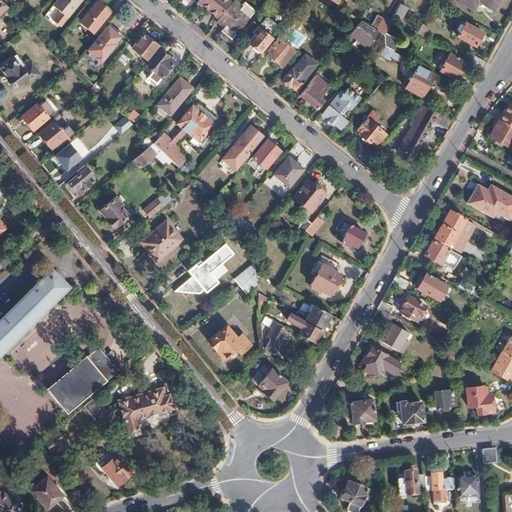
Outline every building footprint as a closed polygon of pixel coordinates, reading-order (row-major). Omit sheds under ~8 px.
[(79,0),(56,0),(51,7),(65,18),(79,0)] [(110,11),(96,0),(79,22),(93,33),(110,11)] [(217,18),(231,0),(199,0),(198,2),(207,9),(207,10),(217,18)] [(251,15),(242,7),(245,3),(241,0),(235,0),(219,20),(231,30),(233,27),(238,31),(251,15)] [(499,0),(454,0),(472,10),(477,0),(478,0),(494,9),(499,0)] [(398,23),(406,8),(400,4),(394,16),(392,19),(398,23)] [(336,19),(344,10),(336,5),(330,14),(336,19)] [(36,24),(40,19),(36,16),(32,21),(36,24)] [(381,33),(384,35),(388,27),(391,21),(383,17),(376,30),(377,30),(381,33)] [(377,30),(376,30),(360,20),(350,33),(366,46),(377,30)] [(474,47),(482,32),(465,22),(456,37),(474,47)] [(422,36),(427,28),(421,25),(417,33),(422,36)] [(271,39),(256,27),(252,32),(253,33),(247,42),(253,46),(251,48),(257,52),(258,51),(260,52),(271,39)] [(393,50),(401,34),(388,27),(384,35),(385,46),(393,50)] [(297,30),(289,40),(299,48),(307,38),(297,30)] [(157,46),(143,34),(131,47),(146,60),(157,46)] [(113,43),(104,36),(85,59),(98,69),(108,56),(105,53),(113,43)] [(294,50),(278,38),(266,53),(282,66),(294,50)] [(161,77),(173,62),(165,56),(165,53),(162,52),(161,52),(159,51),(147,66),(161,77)] [(304,54),(282,81),(289,87),(290,85),(296,90),(317,64),(304,54)] [(464,63),(448,54),(439,71),(456,79),(464,63)] [(482,70),(486,62),(473,54),(469,62),(482,70)] [(11,56),(0,64),(0,68),(6,76),(5,77),(12,87),(23,78),(26,82),(38,72),(30,61),(21,68),(11,56)] [(433,75),(416,66),(405,87),(422,96),(433,75)] [(314,77),(307,86),(300,95),(316,108),(323,99),(321,98),(328,88),(314,77)] [(178,78),(156,104),(169,114),(191,88),(178,78)] [(338,95),(323,113),(330,119),(328,121),(333,125),(334,122),(341,128),(347,120),(341,115),(349,105),(338,95)] [(20,118),(31,131),(53,112),(44,102),(37,108),(35,106),(20,118)] [(214,117),(196,103),(193,107),(211,121),(214,117)] [(511,105),(507,103),(498,120),(511,127),(511,105)] [(198,141),(213,123),(211,121),(193,107),(191,105),(176,123),(181,127),(169,142),(160,134),(152,144),(169,160),(176,167),(182,160),(179,149),(173,145),(185,130),(191,135),(188,139),(197,147),(200,143),(198,141)] [(399,155),(409,161),(437,115),(423,107),(413,123),(411,122),(406,132),(411,135),(408,139),(404,137),(396,151),(400,153),(399,155)] [(370,140),(376,145),(384,136),(378,131),(380,129),(372,123),(375,120),(369,115),(357,129),(363,134),(362,136),(369,142),(370,140)] [(120,135),(128,127),(121,119),(112,127),(120,135)] [(511,139),(511,127),(498,120),(489,136),(508,147),(511,139)] [(53,122),(37,135),(50,150),(57,144),(59,147),(67,140),(66,138),(72,133),(67,127),(61,132),(53,122)] [(249,125),(222,159),(234,168),(261,135),(249,125)] [(141,153),(152,144),(146,137),(135,147),(141,153)] [(264,168),(279,150),(266,139),(251,158),(260,164),(260,165),(260,168),(262,169),(264,168)] [(136,167),(152,154),(160,161),(163,159),(166,163),(169,160),(152,144),(141,153),(131,161),(136,167)] [(71,166),(79,159),(68,146),(51,160),(57,167),(60,164),(66,170),(71,166)] [(301,168),(287,156),(273,173),(280,179),(287,185),(301,168)] [(83,166),(84,164),(79,159),(71,166),(75,172),(83,166)] [(91,182),(87,176),(90,174),(83,166),(75,172),(77,174),(65,183),(72,192),(73,191),(76,195),(91,182)] [(192,182),(200,173),(191,167),(184,175),(192,182)] [(277,184),(280,179),(273,173),(269,178),(277,184)] [(306,179),(292,197),(309,211),(324,193),(306,179)] [(464,203),(489,216),(493,209),(503,215),(508,206),(511,208),(511,206),(511,197),(488,183),(485,189),(475,184),(464,203)] [(162,208),(171,200),(167,195),(163,198),(161,196),(156,201),(155,199),(142,210),(149,219),(162,208)] [(127,220),(124,217),(126,216),(119,207),(120,207),(113,198),(98,210),(106,220),(105,222),(108,226),(110,225),(112,227),(116,224),(119,227),(127,220)] [(166,213),(175,205),(171,200),(162,208),(166,213)] [(441,223),(457,232),(466,238),(474,224),(464,219),(449,210),(441,223)] [(238,227),(244,220),(237,214),(231,220),(238,227)] [(304,231),(311,222),(304,217),(296,227),(302,232),(304,231)] [(165,220),(140,242),(156,261),(182,240),(165,220)] [(355,246),(363,232),(349,224),(348,226),(342,222),(335,235),(341,238),(339,242),(350,248),(352,244),(355,246)] [(434,237),(449,246),(459,251),(466,238),(457,232),(441,223),(434,237)] [(440,263),(449,248),(433,239),(424,254),(440,263)] [(174,291),(198,294),(203,289),(211,283),(205,276),(209,273),(232,254),(224,244),(201,264),(199,261),(194,265),(196,268),(191,272),(194,275),(174,291)] [(238,286),(255,271),(254,261),(232,280),(238,286)] [(340,275),(321,264),(310,284),(329,294),(340,275)] [(0,352),(67,286),(49,268),(9,309),(0,299),(0,352)] [(244,294),(256,283),(255,271),(238,286),(244,294)] [(217,282),(209,273),(205,276),(211,283),(203,289),(205,292),(217,282)] [(446,286),(425,274),(417,288),(438,300),(446,286)] [(404,289),(408,282),(395,275),(391,283),(404,289)] [(481,299),(485,292),(473,286),(469,293),(481,299)] [(424,305),(407,296),(399,311),(416,320),(424,305)] [(388,313),(392,305),(381,300),(377,307),(388,313)] [(322,328),(330,313),(313,305),(305,320),(322,328)] [(283,336),(285,333),(281,331),(283,327),(271,320),(268,326),(270,327),(264,337),(267,339),(263,344),(266,346),(265,348),(274,353),(278,346),(282,348),(286,347),(289,342),(288,339),(283,336)] [(313,343),(320,331),(300,320),(295,328),(299,330),(297,334),(313,343)] [(413,334),(394,324),(387,336),(406,347),(413,334)] [(236,339),(226,326),(208,341),(223,359),(235,349),(239,354),(250,345),(241,335),(236,339)] [(509,380),(511,374),(511,337),(510,336),(490,370),(509,380)] [(97,373),(109,363),(96,347),(43,391),(63,415),(104,381),(97,373)] [(394,361),(370,347),(361,362),(365,365),(364,368),(373,373),(377,366),(388,372),(394,361)] [(455,364),(453,349),(444,355),(446,365),(455,364)] [(116,371),(109,363),(97,373),(104,381),(116,371)] [(285,383),(263,365),(250,380),(257,386),(256,387),(272,400),(279,390),(282,390),(285,387),(284,385),(285,383)] [(476,404),(478,413),(494,411),(493,405),(494,403),(493,399),(492,399),(491,394),(487,392),(486,386),(484,386),(483,385),(466,387),(469,405),(476,404)] [(161,387),(115,401),(117,407),(127,438),(140,434),(136,421),(172,409),(167,393),(163,394),(161,387)] [(452,389),(434,391),(436,410),(447,409),(447,405),(454,404),(452,389)] [(370,398),(349,401),(352,423),(373,421),(370,398)] [(106,416),(103,412),(92,399),(82,407),(96,424),(106,416)] [(106,416),(117,407),(115,401),(103,412),(106,416)] [(402,423),(422,420),(420,402),(404,404),(404,401),(395,402),(396,411),(400,411),(402,423)] [(51,454),(63,443),(53,431),(41,442),(51,454)] [(497,462),(496,448),(481,449),(482,464),(497,462)] [(116,486),(132,472),(116,455),(101,468),(116,486)] [(452,485),(450,473),(444,474),(443,470),(440,471),(438,469),(432,470),(432,471),(423,472),(424,474),(424,480),(424,487),(432,486),(433,499),(445,498),(444,485),(452,485)] [(424,480),(424,474),(415,475),(415,471),(404,472),(404,479),(397,479),(398,494),(425,493),(424,487),(424,480)] [(476,476),(456,477),(457,497),(477,495),(476,476)] [(47,511),(64,498),(47,479),(31,493),(47,511)] [(356,511),(366,490),(348,481),(345,489),(344,489),(340,498),(349,502),(346,509),(351,511),(356,511)] [(0,511),(11,498),(0,490),(0,511)] [(511,511),(511,493),(502,494),(503,511),(511,511)]
